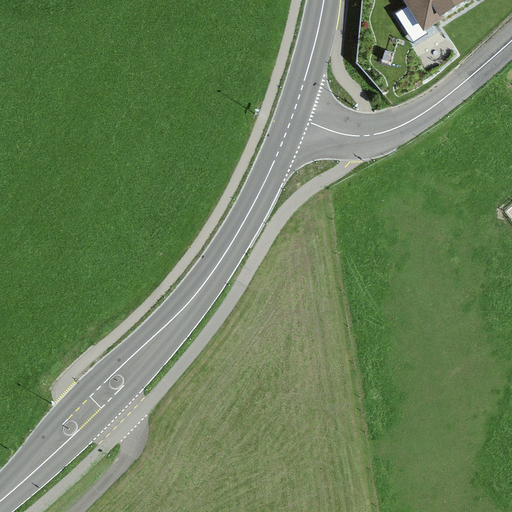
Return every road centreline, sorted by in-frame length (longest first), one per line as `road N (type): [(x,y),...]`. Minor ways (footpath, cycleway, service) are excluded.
road 1 (secondary): [(293,117),(207,281),(0,498)]
road 2 (tertiary): [(293,117),(352,135),(392,130),(450,95),(511,41)]
road 3 (track): [(91,408),(130,443),(130,454),(76,511)]
road 4 (secondary): [(325,0),(293,117)]
